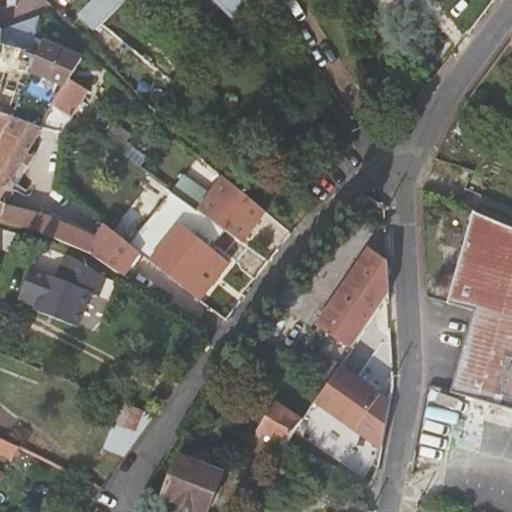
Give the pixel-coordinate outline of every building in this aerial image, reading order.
[(102,22),(123,0),(96,0),(84,14),(97,26),(102,22)] [(216,0),(240,24),(262,0),(216,0)] [(0,32),(1,33),(0,40),(0,43),(36,53),(29,72),(64,85),(68,78),(79,57),(32,37),(42,14),(13,24),(0,28),(0,32)] [(135,61),(140,54),(102,22),(97,26),(96,28),(135,61)] [(0,43),(0,86),(6,63),(29,72),(36,53),(0,43)] [(68,78),(64,85),(53,104),(69,114),(83,87),(68,78)] [(0,112),(0,135),(4,127),(9,115),(0,112)] [(4,127),(0,135),(0,221),(41,230),(91,253),(125,276),(133,262),(103,242),(83,233),(67,224),(46,216),(44,213),(0,203),(0,195),(5,188),(40,127),(19,119),(11,132),(4,127)] [(200,214),(236,240),(263,208),(221,173),(192,208),(200,214)] [(167,190),(127,241),(140,252),(196,297),(226,258),(197,236),(188,228),(200,214),(192,208),(167,190)] [(511,227),(467,209),(443,305),(467,312),(446,395),(511,412),(511,227)] [(127,241),(102,222),(96,236),(67,224),(83,233),(103,242),(133,262),(140,252),(127,241)] [(0,272),(1,270),(4,270),(8,251),(23,253),(26,233),(0,227),(0,272)] [(111,298),(118,281),(95,265),(83,256),(81,256),(72,278),(64,275),(61,282),(50,310),(49,312),(91,329),(104,295),(111,298)] [(388,296),(386,266),(361,265),(317,326),(350,349),(388,296)] [(32,302),(50,310),(61,282),(43,275),(32,302)] [(312,403),(380,451),(388,403),(337,367),(312,403)] [(288,438),(302,418),(275,399),(257,431),(284,444),(288,438)] [(152,415),(123,404),(113,421),(139,433),(152,415)] [(0,479),(3,474),(0,472),(0,453),(11,459),(17,446),(0,437),(0,479)] [(288,438),(284,444),(293,448),(295,442),(288,438)] [(204,511),(222,471),(177,454),(162,495),(203,511),(204,511)] [(365,511),(365,505),(329,498),(325,511),(365,511)]
